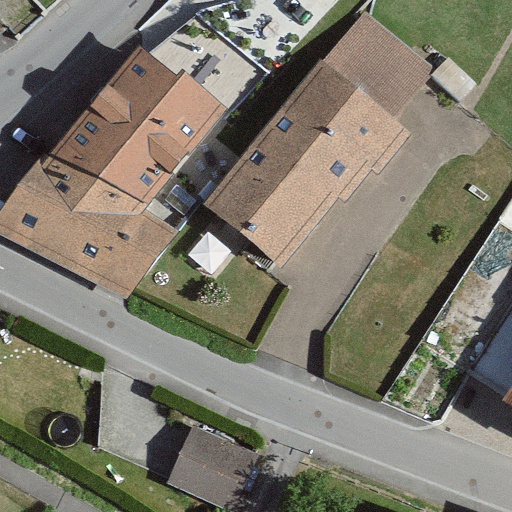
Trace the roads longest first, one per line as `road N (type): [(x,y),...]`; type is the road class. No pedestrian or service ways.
road 1 (residential): [(0,266),(273,396),(511,488)]
road 2 (tertiary): [(110,0),(0,90)]
